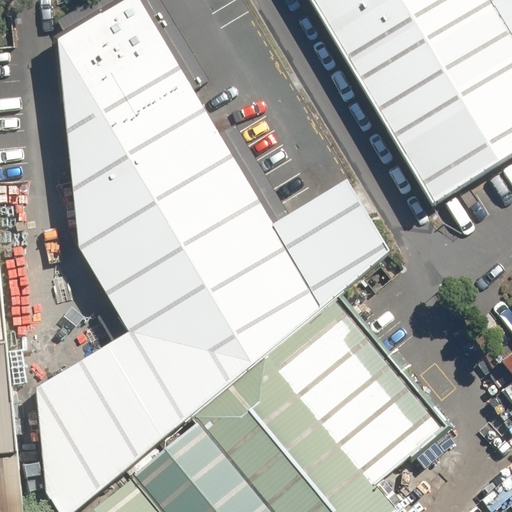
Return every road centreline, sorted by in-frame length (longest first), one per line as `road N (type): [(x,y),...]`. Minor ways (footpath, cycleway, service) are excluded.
road 1 (unknown): [(413,277),(271,0)]
road 2 (unknown): [(419,511),(476,460),(480,413),(413,277)]
